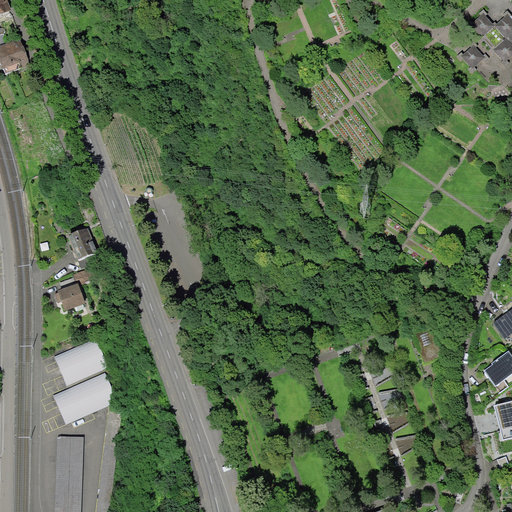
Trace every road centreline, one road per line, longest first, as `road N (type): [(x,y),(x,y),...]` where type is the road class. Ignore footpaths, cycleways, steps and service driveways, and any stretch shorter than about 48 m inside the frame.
road 1 (secondary): [(222,511),(119,218)]
road 2 (residential): [(0,207),(8,263),(5,511)]
road 3 (residential): [(460,511),(478,471),(462,392),(465,339),(511,226)]
road 4 (residential): [(13,0),(75,170),(119,218)]
road 5 (secondary): [(119,218),(43,0)]
